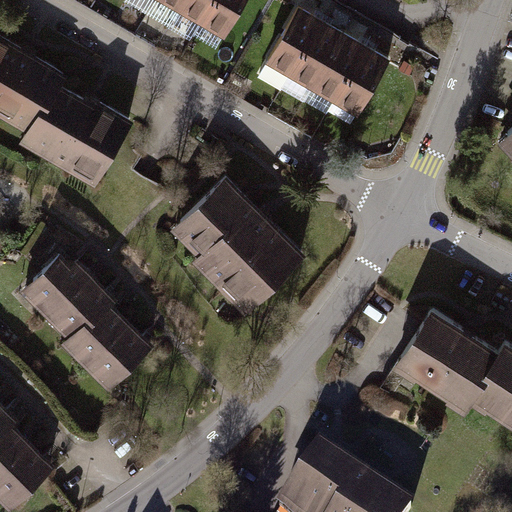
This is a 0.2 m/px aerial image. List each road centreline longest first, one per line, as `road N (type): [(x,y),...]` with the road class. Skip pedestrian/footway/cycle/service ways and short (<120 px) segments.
road 1 (residential): [(401,216),(36,0)]
road 2 (residential): [(401,216),(333,318),(245,413),(125,511)]
road 3 (residential): [(491,0),(401,216)]
road 4 (residential): [(511,268),(401,216)]
